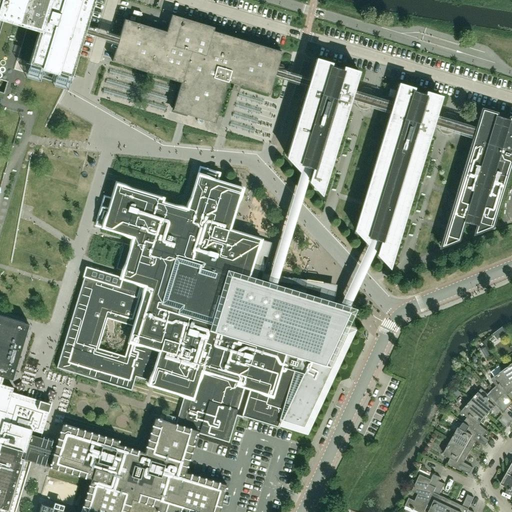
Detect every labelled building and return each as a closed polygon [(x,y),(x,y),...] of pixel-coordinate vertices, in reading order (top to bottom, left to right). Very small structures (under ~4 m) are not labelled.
[(85,31),(94,0),(0,0),(0,16),(4,17),(28,25),(32,26),(40,28),(32,54),(29,63),(30,63),(29,66),(26,77),(32,78),(67,89),(71,76),(72,76),(72,75),(84,34),(85,32),(85,31)] [(274,76),(275,76),(275,74),(276,72),(276,70),(279,62),(282,52),(213,31),(213,29),(214,27),(172,15),(169,21),(166,32),(125,19),(118,40),(118,41),(117,43),(115,51),(112,62),(181,82),(172,110),(184,114),(215,123),(217,116),(227,82),(233,83),(237,85),(269,94),(270,90),(274,76)] [(118,40),(85,31),(85,32),(84,34),(117,43),(118,41),(118,40)] [(316,58),(310,80),(309,82),(309,84),(308,85),(308,86),(287,157),(299,170),(301,163),(302,164),(305,164),(306,165),(309,166),(311,166),(313,167),(309,181),(321,194),(329,169),(350,99),(352,92),(354,85),(358,71),(344,67),(343,70),(330,66),(331,63),(316,58)] [(274,76),(308,86),(308,85),(309,84),(309,82),(276,72),(275,74),(274,76)] [(379,239),(382,240),(378,254),(390,267),(433,124),(435,117),(441,96),(427,92),(426,95),(413,91),(414,88),(399,83),(393,104),(391,111),(355,230),(367,243),(369,236),(370,237),(375,238),(377,239),(379,239)] [(372,106),(391,111),(393,104),(374,99),(374,97),(373,95),(372,93),(371,92),(369,91),(368,90),(366,90),(364,90),(362,90),(360,91),(358,92),(357,93),(352,92),(350,99),(355,100),(355,102),(356,104),(357,106),(358,107),(360,108),(362,109),(364,109),(365,110),(368,109),(370,108),(371,107),(372,106)] [(464,220),(477,224),(474,233),(492,226),(511,160),(511,117),(509,117),(508,120),(495,116),(497,113),(482,108),(476,129),(473,136),(440,247),(458,240),(464,220)] [(455,131),(473,136),(476,129),(457,124),(457,122),(456,120),(455,118),(453,117),(452,116),(450,115),(448,115),(447,115),(445,115),(442,116),(441,117),(440,118),(435,117),(433,124),(437,125),(438,127),(438,129),(440,131),(441,132),(443,133),(444,134),(446,134),(448,134),(450,134),(452,133),(454,132),(455,131)] [(242,132),(239,140),(247,143),(250,135),(242,132)] [(276,280),(311,166),(309,166),(306,165),(305,164),(302,164),(267,279),(271,279),(276,280)] [(135,377),(151,381),(150,384),(185,395),(175,425),(197,432),(228,441),(236,415),(242,417),(243,416),(277,426),(277,427),(279,420),(282,420),(282,421),(304,428),(348,333),(341,331),(350,311),(347,310),(343,309),(338,308),(289,293),(290,287),(291,282),(276,280),(271,279),(267,279),(262,278),(249,274),(255,253),(248,251),(252,237),(228,229),(233,212),(241,188),(198,175),(188,210),(161,202),(162,198),(116,185),(104,227),(135,236),(132,246),(124,243),(116,269),(124,271),(122,277),(91,268),(89,272),(88,277),(83,276),(83,277),(84,277),(56,368),(131,390),(135,377)] [(252,237),(248,251),(255,253),(259,239),(252,237)] [(343,309),(347,310),(379,239),(377,239),(375,238),(370,237),(338,308),(343,309)] [(0,315),(0,375),(12,379),(27,328),(27,327),(29,324),(0,315)] [(503,330),(494,337),(498,342),(507,336),(503,330)] [(511,391),(511,381),(504,370),(491,379),(496,386),(492,390),(508,408),(511,404),(511,402),(507,395),(511,391)] [(15,511),(16,509),(31,462),(40,437),(50,404),(12,393),(13,388),(0,383),(0,511),(15,511)] [(508,408),(492,390),(487,394),(481,389),(471,400),(488,415),(496,405),(504,412),(508,408)] [(75,390),(73,395),(85,398),(86,393),(75,390)] [(479,424),(488,415),(471,400),(461,412),(467,417),(463,422),(469,426),(483,436),(487,431),(479,424)] [(185,472),(197,432),(175,425),(155,418),(145,453),(118,445),(119,441),(63,424),(57,442),(48,440),(40,437),(31,462),(41,465),(50,467),(91,479),(81,511),(127,511),(132,499),(158,507),(157,510),(162,511),(218,511),(226,485),(185,472)] [(469,426),(463,422),(460,428),(458,427),(451,441),(470,451),(476,440),(486,446),(489,440),(483,436),(469,426)] [(470,473),(473,468),(464,463),(470,451),(451,441),(443,454),(450,458),(448,464),(470,473)] [(511,475),(507,473),(500,484),(507,488),(505,493),(511,495),(511,500),(511,501),(511,475)] [(428,505),(439,481),(440,477),(433,474),(431,479),(420,474),(412,491),(418,493),(415,500),(409,498),(405,506),(418,511),(424,511),(428,505)] [(439,481),(428,505),(424,511),(445,511),(451,500),(440,495),(445,484),(439,481)] [(466,511),(468,509),(468,510),(469,509),(474,497),(468,495),(462,506),(451,500),(445,511),(466,511)]
